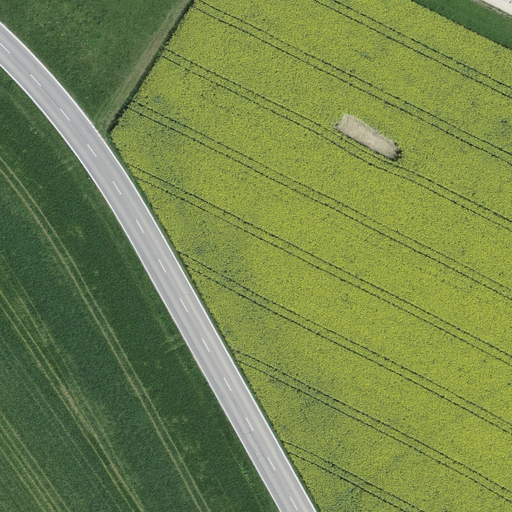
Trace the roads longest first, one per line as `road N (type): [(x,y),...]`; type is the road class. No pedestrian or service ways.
road 1 (tertiary): [(302,511),(161,247),(93,148),(0,47)]
road 2 (track): [(93,148),(186,0)]
